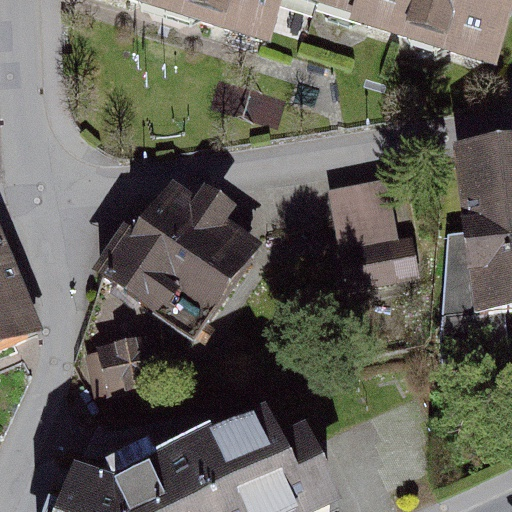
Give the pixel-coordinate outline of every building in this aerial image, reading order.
[(72,0),(72,2),(286,79),(314,0),(72,0)] [(511,0),(377,0),(361,53),(511,101),(511,0)] [(511,344),(511,169),(476,173),(492,347),(511,344)] [(429,285),(410,191),(331,206),(350,301),(429,285)] [(268,266),(171,204),(106,304),(202,366),(268,266)] [(3,252),(0,252),(0,367),(41,352),(3,252)] [(155,338),(102,349),(111,395),(164,384),(155,338)] [(356,511),(308,414),(109,511),(356,511)]
